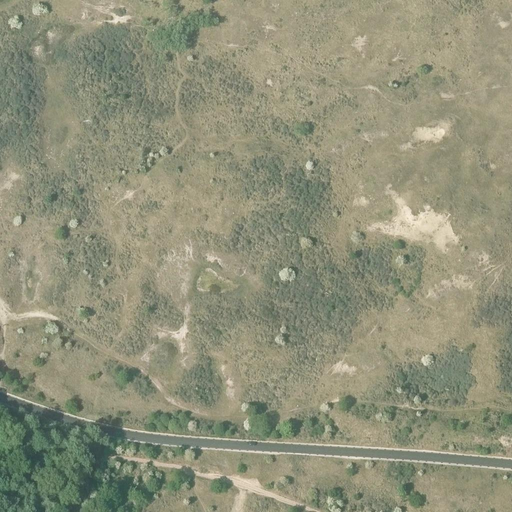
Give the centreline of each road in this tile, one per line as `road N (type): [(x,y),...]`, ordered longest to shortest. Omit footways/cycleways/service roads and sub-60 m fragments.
road 1 (tertiary): [(511,465),(136,438),(0,398)]
road 2 (unknown): [(315,511),(112,456),(84,466),(40,456),(0,477)]
